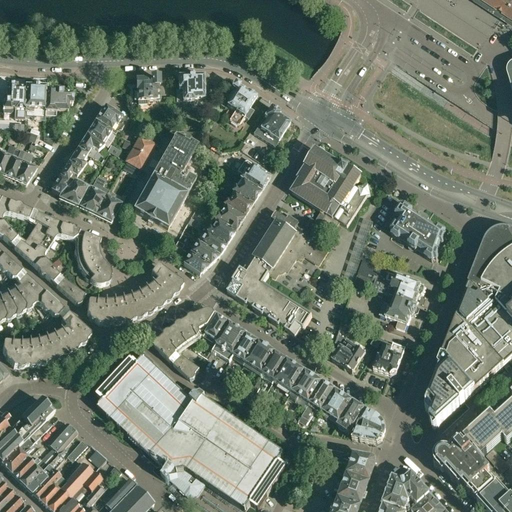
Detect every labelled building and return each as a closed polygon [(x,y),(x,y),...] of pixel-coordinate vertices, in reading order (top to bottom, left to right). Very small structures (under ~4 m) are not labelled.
[(368,0),(380,7),(389,74),(457,118),(510,37),(473,12),(476,7),(464,0),(368,0)] [(511,0),(478,0),(511,21),(511,0)] [(176,104),(193,104),(193,106),(204,105),(204,91),(203,79),(194,79),(194,78),(188,79),(178,79),(178,92),(176,92),(176,104)] [(159,80),(151,80),(151,82),(136,82),(137,93),(134,93),(134,102),(137,101),(137,104),(147,103),(147,102),(160,101),(159,94),(158,94),(158,89),(159,89),(159,80)] [(249,111),(256,100),(247,94),(246,95),(239,90),(239,89),(235,86),(232,91),(233,92),(232,94),(230,93),(226,99),(221,107),(226,110),(227,109),(233,113),(227,122),(230,123),(230,125),(235,129),(237,128),(238,129),(244,119),(248,122),(253,114),(249,111)] [(14,122),(24,122),(24,118),(26,89),(25,89),(25,91),(17,91),(17,88),(7,88),(7,102),(3,102),(3,112),(4,112),(4,115),(10,115),(10,112),(15,112),(14,122)] [(25,119),(33,120),(35,123),(44,123),(44,120),(45,112),(46,90),(40,89),(34,89),(26,89),(24,118),(24,122),(25,122),(25,119)] [(47,90),(46,90),(45,112),(44,120),(56,120),(56,114),(68,114),(68,106),(72,106),(73,97),(62,96),(62,94),(57,94),(57,93),(47,92),(47,90)] [(113,114),(105,109),(95,124),(111,134),(115,137),(117,134),(119,135),(128,121),(123,118),(122,120),(113,114)] [(278,118),(280,115),(271,109),(254,136),(275,149),(290,126),(278,118)] [(95,124),(86,138),(101,147),(104,149),(104,148),(105,148),(107,145),(104,143),(105,140),(107,141),(111,134),(95,124)] [(23,141),(32,144),(34,145),(37,138),(26,134),(23,141)] [(161,146),(160,137),(146,138),(144,141),(140,139),(125,164),(141,173),(155,148),(159,150),(161,146)] [(86,138),(78,152),(87,158),(92,150),(98,154),(104,149),(101,147),(86,138)] [(182,176),(194,154),(196,150),(189,146),(188,148),(175,140),(150,184),(134,213),(147,220),(147,221),(154,225),(154,224),(167,232),(186,198),(195,182),(188,178),(187,179),(182,176)] [(135,146),(125,142),(122,149),(132,152),(135,146)] [(0,153),(0,177),(3,178),(15,150),(18,145),(15,144),(13,149),(9,148),(7,153),(1,151),(0,153)] [(111,147),(107,153),(118,159),(121,153),(111,147)] [(3,178),(14,183),(26,155),(21,153),(18,158),(13,157),(16,151),(15,150),(3,178)] [(89,170),(86,168),(82,165),(87,158),(78,152),(69,166),(82,174),(82,172),(87,175),(89,170)] [(291,195),(321,214),(317,220),(318,220),(316,224),(311,221),(305,230),(298,226),(299,224),(289,218),(287,221),(277,215),(272,223),(249,257),(251,259),(242,273),(240,271),(232,284),(234,285),(228,294),(237,300),(237,301),(247,308),(248,306),(254,310),(253,312),(263,319),(264,316),(270,320),(269,322),(279,329),(281,327),(287,331),(285,332),(295,339),(301,329),(303,330),(312,318),(263,287),(270,276),(275,280),(278,276),(281,276),(283,275),(285,273),(287,274),(296,260),(301,263),(304,258),(319,267),(328,252),(316,245),(325,231),(328,233),(329,238),(335,237),(334,231),(339,224),(347,229),(367,198),(370,197),(368,188),(358,190),(359,193),(354,190),(357,184),(361,178),(348,169),(347,170),(341,166),(340,168),(316,153),(306,168),(298,182),(300,183),(291,195)] [(37,171),(28,168),(33,158),(26,155),(14,183),(26,188),(37,171)] [(242,178),(240,182),(242,183),(260,196),(261,196),(270,182),(260,176),(260,175),(254,171),(256,168),(248,162),(246,165),(244,165),(237,175),(242,178)] [(60,180),(67,184),(70,186),(77,180),(82,174),(69,166),(60,180)] [(60,180),(57,184),(51,193),(60,198),(67,191),(70,186),(67,184),(60,180)] [(90,191),(79,211),(95,218),(105,199),(108,194),(108,193),(103,189),(105,184),(97,180),(95,184),(91,192),(90,191)] [(88,190),(89,188),(84,185),(76,181),(67,191),(60,198),(59,202),(77,210),(88,190)] [(234,197),(233,197),(252,209),(260,196),(242,183),(240,182),(239,183),(242,184),(237,192),(234,190),(231,195),(234,197)] [(111,226),(121,207),(113,203),(115,200),(108,196),(109,193),(108,193),(108,194),(105,199),(95,218),(111,226)] [(223,209),(225,210),(244,222),(252,209),(233,197),(228,205),(226,204),(223,209)] [(6,217),(8,217),(29,223),(29,222),(31,218),(31,216),(32,215),(32,214),(29,212),(22,210),(22,208),(21,207),(20,206),(18,206),(17,206),(15,207),(0,200),(0,240),(1,241),(3,241),(8,246),(11,248),(12,246),(14,245),(17,241),(16,239),(3,224),(2,223),(2,222),(2,220),(3,219),(4,218),(5,217),(6,217)] [(391,235),(391,236),(392,237),(399,242),(400,241),(408,246),(407,248),(415,253),(417,253),(424,257),(425,259),(432,263),(433,263),(434,263),(435,262),(436,263),(438,262),(441,254),(440,253),(443,248),(442,247),(444,247),(447,238),(446,237),(446,235),(445,233),(438,228),(437,229),(429,224),(429,222),(405,207),(403,207),(402,207),(401,208),(400,208),(395,215),(396,217),(401,220),(398,225),(396,224),(395,225),(390,232),(391,233),(390,235),(391,235)] [(217,218),(213,223),(216,225),(234,237),(237,232),(240,227),(244,222),(225,210),(219,219),(217,218)] [(23,247),(20,245),(14,251),(26,262),(39,273),(39,275),(39,276),(40,277),(41,278),(43,279),(45,279),(53,286),(59,279),(45,263),(44,261),(44,260),(44,258),(44,257),(55,240),(56,240),(57,239),(59,239),(65,241),(73,244),(74,244),(75,245),(76,247),(75,253),(74,255),(74,256),(74,257),(74,258),(76,260),(78,266),(77,268),(77,269),(78,271),(79,272),(80,273),(81,273),(84,278),(84,281),(85,282),(86,283),(87,284),(89,284),(90,285),(92,286),(93,288),(97,289),(100,289),(103,289),(105,288),(107,287),(108,287),(109,286),(110,285),(110,284),(110,283),(110,282),(110,281),(111,278),(111,276),(110,273),(109,271),(107,268),(104,265),(101,262),(100,259),(99,257),(99,253),(99,249),(100,246),(100,243),(75,232),(74,231),(73,229),(71,229),(69,229),(68,229),(37,216),(33,224),(37,226),(23,247)] [(198,232),(205,236),(226,249),(234,237),(216,225),(213,223),(206,218),(200,227),(198,232)] [(510,244),(495,256),(489,262),(484,269),(479,275),(477,279),(472,289),(470,288),(470,287),(469,287),(461,308),(462,308),(464,310),(460,314),(459,314),(458,317),(453,328),(442,358),(475,394),(493,377),(503,368),(509,363),(511,365),(511,236),(505,235),(505,236),(510,244)] [(205,236),(199,247),(219,260),(226,249),(205,236)] [(197,246),(190,256),(209,269),(219,260),(199,247),(197,246)] [(181,250),(176,247),(169,258),(175,262),(182,251),(182,250),(181,250)] [(0,271),(0,272),(1,273),(1,275),(2,276),(3,277),(5,277),(6,277),(7,278),(8,279),(10,280),(10,281),(11,282),(15,282),(16,280),(17,279),(19,277),(20,276),(17,273),(18,272),(19,272),(16,269),(0,254),(0,271)] [(183,267),(198,277),(199,278),(209,269),(190,256),(183,267)] [(88,308),(87,317),(88,319),(89,321),(90,323),(91,324),(92,324),(94,324),(98,328),(101,328),(102,328),(102,329),(103,329),(105,330),(106,330),(107,329),(109,329),(110,328),(113,328),(114,328),(115,329),(116,329),(118,329),(120,328),(121,327),(124,326),(126,327),(127,327),(129,327),(130,326),(132,324),(135,323),(138,324),(139,324),(139,323),(140,323),(141,323),(141,322),(142,322),(143,320),(146,319),(148,319),(149,319),(150,319),(151,318),(152,318),(152,317),(153,316),(153,315),(156,314),(159,314),(160,313),(161,312),(162,312),(162,311),(162,310),(163,309),(165,307),(168,307),(168,306),(169,306),(170,306),(170,305),(171,304),(171,301),(174,299),(176,299),(177,298),(178,297),(179,296),(179,293),(182,289),(182,286),(180,284),(172,278),(161,271),(156,279),(158,281),(156,283),(154,286),(149,290),(141,295),(139,296),(130,300),(123,302),(118,303),(113,304),(112,304),(106,304),(105,304),(100,304),(98,304),(95,304),(95,309),(88,308)] [(421,287),(407,282),(396,278),(396,279),(385,274),(383,279),(364,272),(362,278),(358,276),(355,286),(389,298),(417,308),(416,307),(419,297),(421,297),(423,294),(424,293),(424,292),(423,290),(421,289),(421,287)] [(48,315),(50,317),(52,319),(53,319),(54,320),(57,320),(58,318),(59,318),(61,315),(62,314),(61,314),(59,312),(61,310),(58,307),(25,277),(24,279),(19,284),(22,287),(15,292),(10,295),(3,298),(0,299),(0,325),(1,324),(4,323),(6,324),(7,324),(9,324),(10,323),(11,322),(12,320),(15,319),(16,319),(18,319),(19,319),(21,318),(22,317),(22,315),(25,314),(27,314),(28,314),(30,313),(31,312),(31,311),(32,309),(34,307),(35,307),(36,306),(37,306),(38,306),(38,307),(39,307),(40,307),(43,310),(43,311),(43,313),(44,314),(45,315),(47,315),(48,315)] [(69,286),(63,282),(61,284),(57,288),(56,289),(62,295),(66,298),(67,299),(72,304),(75,307),(75,306),(77,308),(78,308),(80,307),(81,306),(82,305),(82,303),(82,302),(85,298),(80,295),(75,290),(69,286)] [(408,328),(411,318),(413,319),(413,318),(415,318),(418,317),(419,313),(417,310),(416,309),(417,308),(389,298),(387,302),(393,304),(391,309),(384,306),(380,318),(393,323),(398,325),(396,330),(404,333),(406,327),(408,328)] [(204,340),(206,337),(218,319),(215,317),(214,315),(213,313),(212,312),(210,312),(209,312),(208,312),(195,318),(193,318),(192,318),(190,318),(189,320),(188,321),(197,341),(201,338),(204,340)] [(206,337),(218,345),(230,326),(218,319),(206,337)] [(86,346),(86,345),(87,344),(90,340),(90,337),(71,320),(66,326),(68,328),(62,333),(57,337),(50,340),(45,342),(39,344),(30,346),(24,346),(17,346),(10,346),(5,345),(4,345),(4,346),(3,347),(2,354),(5,358),(5,359),(5,360),(5,361),(5,362),(5,363),(6,363),(7,364),(8,365),(9,365),(10,365),(13,370),(17,370),(19,371),(20,372),(22,372),(23,371),(24,370),(27,370),(28,370),(30,371),(32,371),(33,371),(34,371),(35,370),(36,369),(40,368),(42,369),(43,369),(44,369),(46,368),(47,366),(51,365),(53,366),(55,366),(57,365),(58,363),(58,362),(61,361),(62,361),(64,361),(65,361),(67,360),(68,358),(68,357),(71,355),(73,356),(74,356),(76,355),(77,353),(78,352),(78,351),(81,349),(84,348),(85,348),(86,346)] [(187,347),(197,341),(188,321),(188,322),(182,325),(181,325),(179,325),(177,327),(176,327),(176,329),(175,330),(187,347)] [(218,345),(212,354),(212,355),(215,357),(216,356),(230,364),(234,358),(247,338),(247,337),(230,326),(218,345)] [(166,335),(165,336),(164,336),(164,337),(164,339),(178,355),(181,352),(187,347),(175,330),(170,333),(168,333),(166,335)] [(234,358),(245,365),(259,345),(247,338),(234,358)] [(159,355),(161,357),(170,364),(174,359),(174,358),(178,355),(164,339),(159,343),(157,343),(156,344),(155,345),(154,346),(154,348),(154,349),(159,355)] [(341,349),(332,362),(353,376),(366,356),(356,350),(358,347),(346,341),(343,346),(341,349)] [(378,358),(373,371),(390,378),(397,375),(402,359),(405,350),(383,342),(380,345),(384,347),(380,358),(378,358)] [(245,365),(262,376),(275,355),(274,355),(274,354),(271,352),(264,347),(264,348),(259,345),(245,365)] [(262,376),(274,383),(286,362),(275,355),(262,376)] [(434,431),(462,406),(475,394),(442,358),(441,359),(441,360),(442,361),(438,370),(440,372),(425,412),(431,418),(429,425),(434,431)] [(170,364),(173,368),(189,382),(189,381),(191,383),(192,383),(193,382),(194,382),(195,380),(196,379),(196,377),(200,372),(184,360),(183,360),(182,360),(182,361),(180,363),(178,364),(174,360),(174,359),(170,364)] [(205,398),(201,395),(194,398),(190,402),(144,360),(138,366),(131,360),(127,365),(98,396),(104,403),(98,410),(140,448),(154,461),(166,473),(164,476),(176,488),(189,499),(198,498),(206,485),(244,511),(245,511),(250,505),(258,510),(274,487),(291,461),(203,401),(205,398)] [(304,373),(286,361),(286,362),(274,383),(292,395),(304,373)] [(0,384),(3,382),(9,375),(0,366),(0,384)] [(304,373),(292,395),(291,397),(297,401),(295,404),(306,411),(307,411),(322,384),(304,373)] [(237,395),(241,397),(247,401),(254,389),(245,383),(243,386),(237,395)] [(247,401),(251,403),(262,386),(258,383),(254,389),(247,401)] [(299,423),(306,428),(315,413),(320,416),(334,392),(335,392),(322,384),(307,411),(306,411),(299,423)] [(352,404),(334,392),(320,416),(322,418),(324,415),(339,425),(352,404)] [(30,439),(33,436),(54,414),(40,403),(10,432),(0,440),(0,465),(1,466),(18,451),(28,441),(30,439)] [(352,404),(339,425),(337,428),(350,436),(357,426),(358,427),(352,442),(361,443),(361,444),(366,445),(378,447),(381,445),(383,440),(384,438),(385,437),(385,434),(385,431),(385,428),(384,427),(382,423),(380,422),(352,404)] [(511,407),(496,422),(494,420),(491,417),(470,436),(469,435),(463,441),(466,443),(479,458),(481,460),(488,454),(487,454),(502,441),(507,446),(511,441),(511,407)] [(5,415),(0,420),(0,440),(10,432),(2,425),(10,420),(5,415)] [(33,437),(33,436),(30,439),(36,444),(43,436),(52,427),(48,423),(38,432),(33,437)] [(78,436),(66,426),(47,447),(52,451),(59,457),(78,436)] [(28,441),(18,451),(1,466),(12,477),(28,461),(27,461),(29,459),(29,458),(30,458),(28,456),(34,450),(38,446),(36,444),(33,446),(28,441)] [(498,483),(489,472),(468,449),(462,442),(458,445),(457,445),(453,449),(455,452),(453,454),(451,453),(449,452),(446,451),(442,451),(439,452),(436,455),(434,458),(434,461),(434,465),(435,467),(439,466),(451,480),(454,478),(468,493),(470,491),(478,500),(497,484),(498,483)] [(87,449),(81,443),(67,460),(72,465),(87,449)] [(42,461),(40,463),(19,484),(26,491),(42,475),(59,457),(52,451),(49,454),(43,448),(36,455),(42,461)] [(337,475),(343,478),(344,477),(366,485),(373,468),(373,466),(372,463),(371,461),(369,460),(319,450),(317,455),(342,465),(337,475)] [(509,468),(501,460),(493,451),(485,458),(501,475),(509,468)] [(99,470),(107,462),(106,461),(96,452),(88,462),(83,457),(77,463),(78,464),(63,482),(60,480),(39,503),(46,509),(48,511),(60,511),(85,485),(93,477),(99,470)] [(55,473),(59,468),(64,463),(59,457),(42,475),(26,491),(32,497),(55,473)] [(12,477),(19,484),(40,463),(37,460),(31,465),(28,461),(12,477)] [(62,471),(59,468),(55,473),(32,497),(39,503),(60,480),(57,476),(62,471)] [(114,484),(121,475),(114,469),(107,478),(114,484)] [(409,511),(410,511),(414,511),(430,498),(412,477),(409,475),(407,474),(405,473),(403,473),(401,473),(398,474),(397,475),(396,477),(394,479),(393,481),(390,490),(389,490),(387,497),(384,507),(398,511),(406,511),(409,505),(412,503),(415,506),(409,511)] [(93,477),(85,485),(60,511),(76,511),(81,508),(86,502),(91,496),(98,489),(101,486),(103,483),(99,478),(97,480),(93,477)] [(343,478),(341,485),(337,484),(334,491),(338,492),(335,501),(357,510),(362,498),(364,492),(366,485),(344,477),(343,478)] [(113,511),(135,490),(128,483),(105,506),(104,509),(107,511),(113,511)] [(477,502),(485,511),(511,511),(511,500),(497,484),(478,500),(479,500),(478,501),(477,502)] [(0,502),(9,492),(2,485),(0,487),(0,502)] [(76,511),(89,511),(90,511),(99,500),(107,491),(101,486),(98,489),(91,496),(86,502),(81,508),(76,511)] [(0,511),(2,511),(16,498),(9,492),(0,502),(0,511)] [(137,492),(136,492),(117,511),(149,511),(154,507),(137,492)] [(19,511),(24,507),(16,498),(2,511),(19,511)] [(443,511),(430,498),(414,511),(443,511)] [(89,511),(100,511),(104,509),(105,506),(99,500),(90,511),(89,511)] [(356,511),(357,510),(335,501),(335,502),(329,500),(327,505),(324,511),(356,511)]
